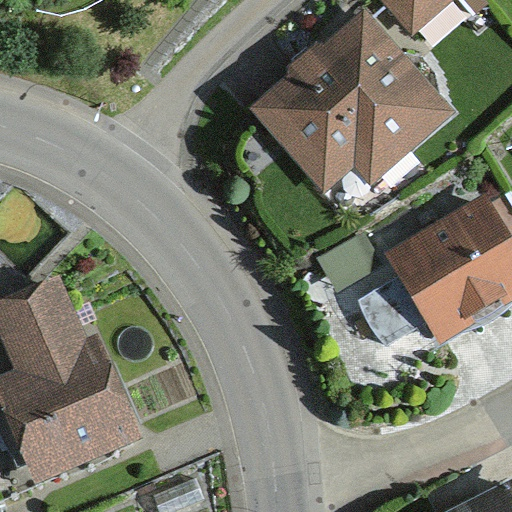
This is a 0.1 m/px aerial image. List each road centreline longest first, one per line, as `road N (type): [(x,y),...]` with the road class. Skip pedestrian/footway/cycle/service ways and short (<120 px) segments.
road 1 (unclassified): [(125,188),(169,232),(230,319),(264,407),(277,494)]
road 2 (residential): [(125,188),(231,50),(288,0)]
road 3 (residential): [(277,494),(511,431)]
road 4 (unclassified): [(0,126),(74,154),(125,188)]
